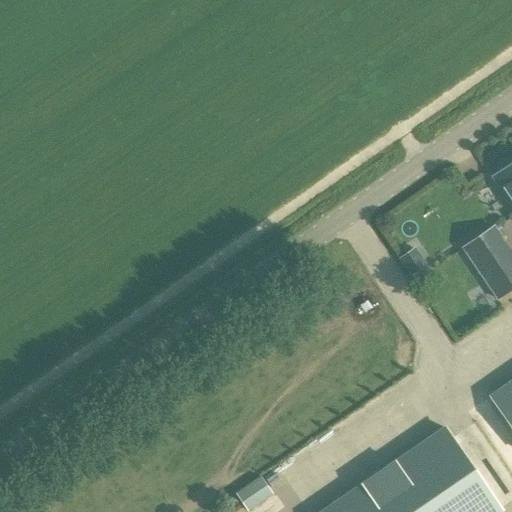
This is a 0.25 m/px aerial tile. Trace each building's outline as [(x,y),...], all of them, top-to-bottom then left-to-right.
[(511,206),(511,162),(491,176),(511,206)] [(462,247),(496,298),(511,287),(511,254),(493,226),(462,247)] [(430,271),(424,263),(409,274),(415,282),(430,271)] [(491,293),(476,303),(482,313),(501,300),(505,307),(511,302),(511,288),(495,299),(491,293)] [(511,378),(488,395),(511,429),(511,378)] [(330,511),(496,511),(500,510),(442,427),(327,506),(330,511)] [(272,495),(260,476),(234,494),(247,511),(272,495)]
